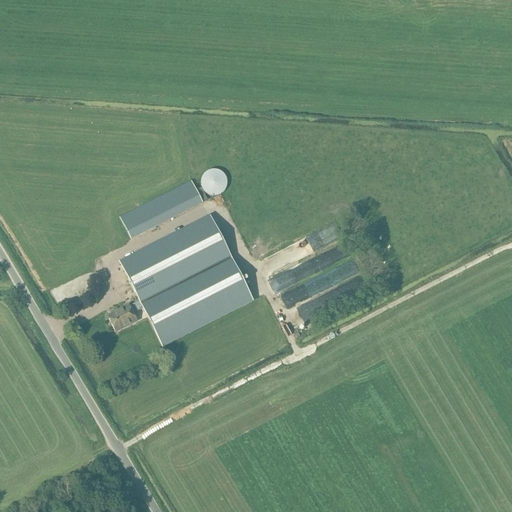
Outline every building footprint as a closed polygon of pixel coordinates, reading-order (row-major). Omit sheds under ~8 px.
[(212,196),(214,196),(216,196),(218,195),(220,194),(222,193),(224,192),(225,190),(226,188),(227,185),(227,183),(227,181),(226,179),(225,177),(224,175),(222,173),(220,172),(218,171),(216,170),(214,170),(212,170),(209,171),(207,172),(205,173),(204,175),(203,177),(202,179),(201,181),(201,183),(201,185),(202,188),(203,190),(204,192),(205,193),(207,194),(209,195),(212,196)] [(119,217),(131,240),(202,204),(191,181),(119,217)] [(137,322),(132,314),(143,308),(143,309),(232,264),(233,264),(210,217),(120,263),(139,301),(129,306),(128,305),(108,316),(116,333),(137,322)] [(342,283),(343,284),(358,278),(352,262),(324,271),(330,288),(333,287),(335,293),(338,292),(336,285),(342,283)] [(163,347),(252,302),(233,264),(232,264),(143,309),(162,346),(163,347)] [(281,295),(285,301),(294,297),(290,290),(281,295)]
